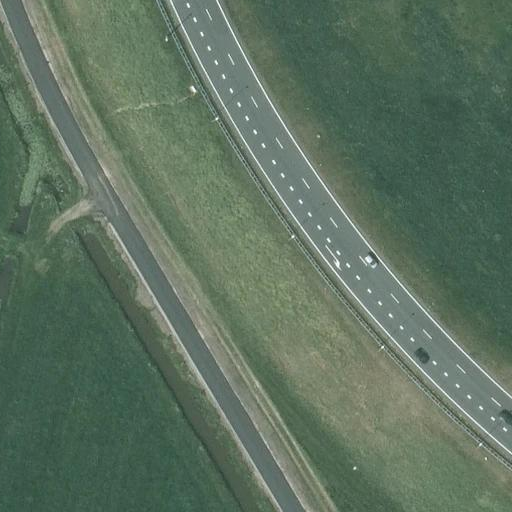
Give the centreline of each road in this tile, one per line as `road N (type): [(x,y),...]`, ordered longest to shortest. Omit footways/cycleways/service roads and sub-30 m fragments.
road 1 (unclassified): [(289,511),(61,128),(8,0)]
road 2 (motorway): [(200,0),(251,100),(346,242),(511,418)]
